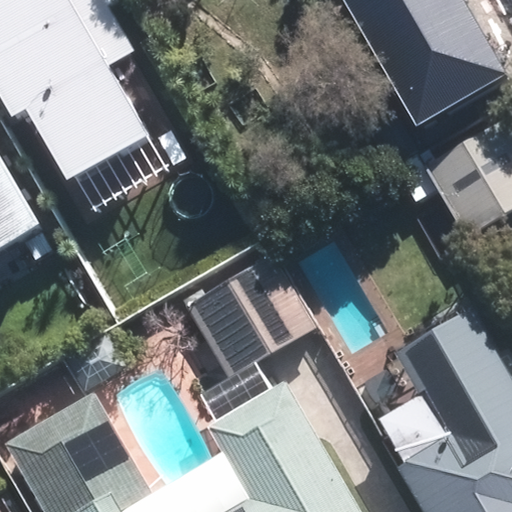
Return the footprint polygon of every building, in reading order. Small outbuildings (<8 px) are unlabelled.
[(0,0),(0,101),(15,128),(26,122),(69,195),(151,147),(106,69),(141,49),(112,0),(0,0)] [(344,0),(415,128),(506,79),(463,0),(344,0)] [(468,237),(511,212),(511,117),(428,166),(468,237)] [(0,274),(53,245),(0,149),(0,274)] [(426,198),(425,167),(395,170),(398,201),(426,198)] [(127,240),(115,216),(100,223),(113,247),(127,240)] [(221,380),(310,331),(270,258),(181,306),(221,380)] [(391,464),(418,511),(511,511),(511,391),(508,394),(497,374),(388,439),(399,458),(391,464)] [(351,511),(281,389),(207,433),(229,470),(158,510),(93,395),(6,445),(42,511),(351,511)]
